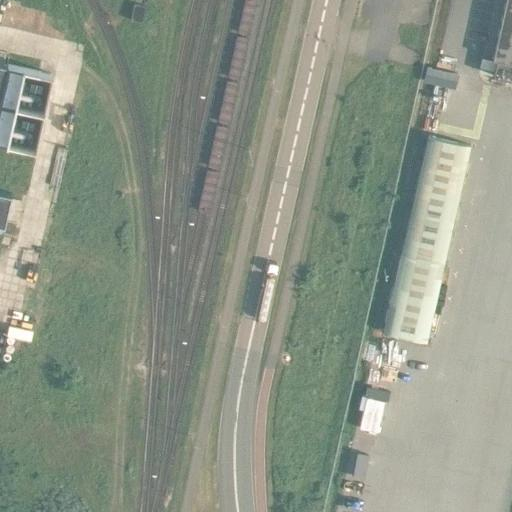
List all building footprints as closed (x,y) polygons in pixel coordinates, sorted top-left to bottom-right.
[(511,0),(502,0),(493,45),(496,45),(490,75),(511,80),(511,0)] [(6,3),(3,26),(31,30),(34,7),(6,3)] [(129,19),(140,21),(144,5),(133,3),(129,19)] [(437,84),(473,91),(481,55),(457,50),(455,62),(443,60),(437,84)] [(0,230),(1,231),(3,225),(4,220),(9,198),(10,193),(9,192),(0,190),(0,91),(6,64),(2,63),(0,62),(0,230)] [(469,144),(427,135),(400,253),(443,262),(469,144)]
